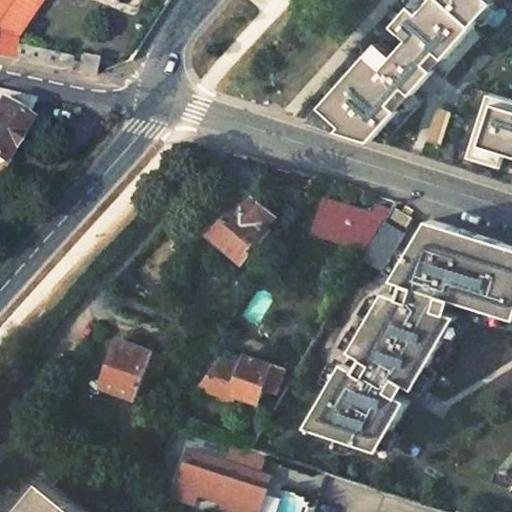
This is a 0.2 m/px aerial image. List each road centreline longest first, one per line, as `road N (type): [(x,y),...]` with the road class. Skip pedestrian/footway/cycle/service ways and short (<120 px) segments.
road 1 (trunk): [(0,91),(511,218)]
road 2 (trunk): [(511,97),(142,0)]
road 3 (residential): [(158,103),(511,210)]
road 4 (residential): [(0,289),(158,103)]
road 5 (residential): [(0,70),(158,103)]
